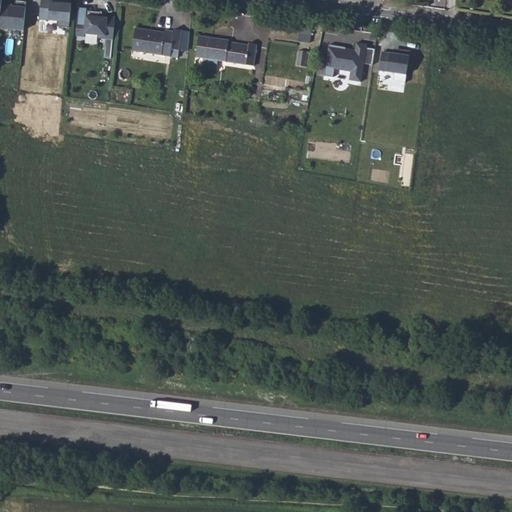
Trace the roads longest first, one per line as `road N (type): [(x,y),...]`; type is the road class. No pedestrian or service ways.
road 1 (trunk): [(511,451),(0,390)]
road 2 (trunk): [(0,420),(511,480)]
road 3 (residential): [(295,0),(511,33)]
